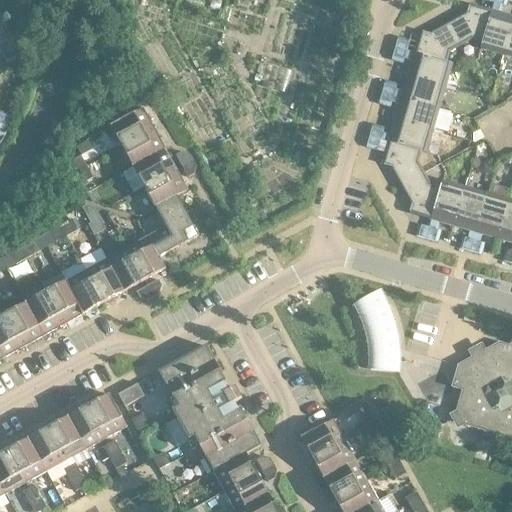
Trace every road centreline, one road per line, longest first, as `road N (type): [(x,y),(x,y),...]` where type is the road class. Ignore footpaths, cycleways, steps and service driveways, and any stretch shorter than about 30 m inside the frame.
road 1 (residential): [(0,407),(112,345),(163,352),(237,313)]
road 2 (residential): [(319,244),(389,0)]
road 3 (residential): [(313,511),(282,451),(294,415),(237,313)]
road 4 (residential): [(511,303),(319,244)]
